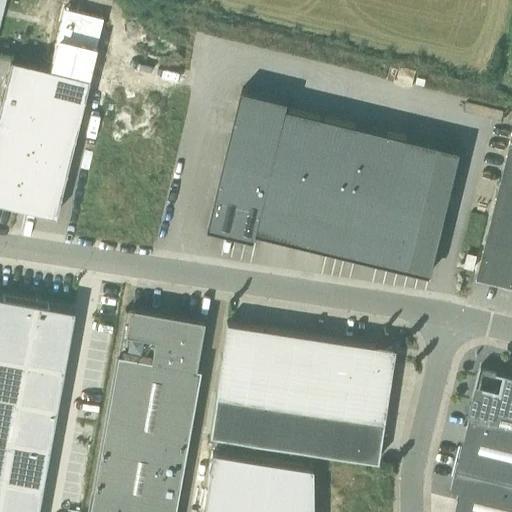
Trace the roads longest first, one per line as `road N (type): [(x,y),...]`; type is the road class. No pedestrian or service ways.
road 1 (unclassified): [(447,317),(0,246)]
road 2 (unclassified): [(414,511),(414,471),(447,317)]
